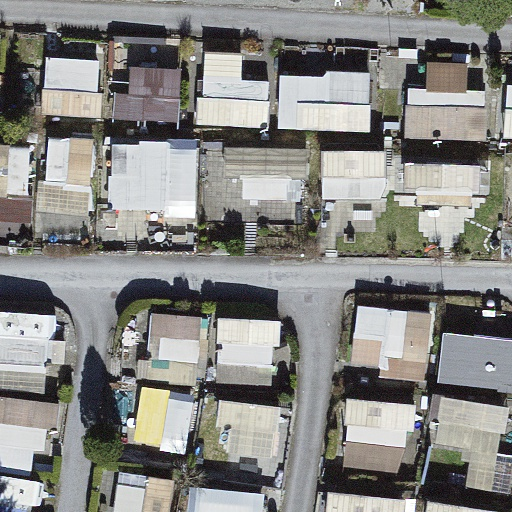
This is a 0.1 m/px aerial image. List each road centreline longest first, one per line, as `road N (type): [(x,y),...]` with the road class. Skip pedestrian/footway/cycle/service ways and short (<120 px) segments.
road 1 (track): [(344,276),(311,511)]
road 2 (track): [(122,286),(88,511)]
